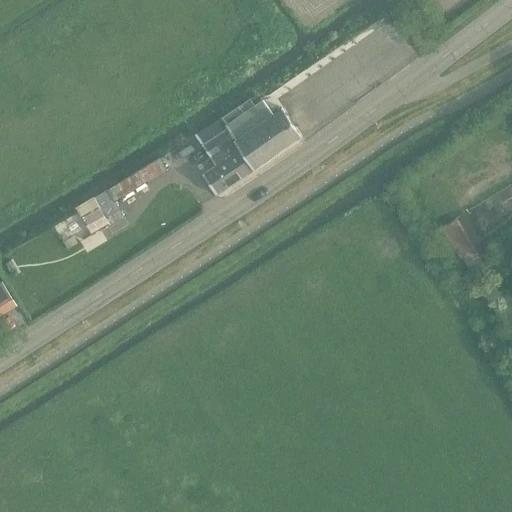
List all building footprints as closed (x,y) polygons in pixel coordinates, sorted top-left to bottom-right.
[(264,100),(229,123),(259,167),(301,138),(281,108),(272,113),(264,100)] [(253,171),(259,167),(229,123),(225,126),(220,118),(195,135),(216,166),(203,175),(215,194),(253,170),(253,171)] [(159,157),(76,209),(82,218),(98,208),(108,224),(124,216),(115,202),(167,170),(159,157)] [(98,208),(82,218),(91,233),(108,224),(98,208)] [(471,275),(486,267),(458,218),(442,228),(460,259),(462,258),(471,275)] [(0,288),(0,316),(16,307),(3,286),(0,288)]
